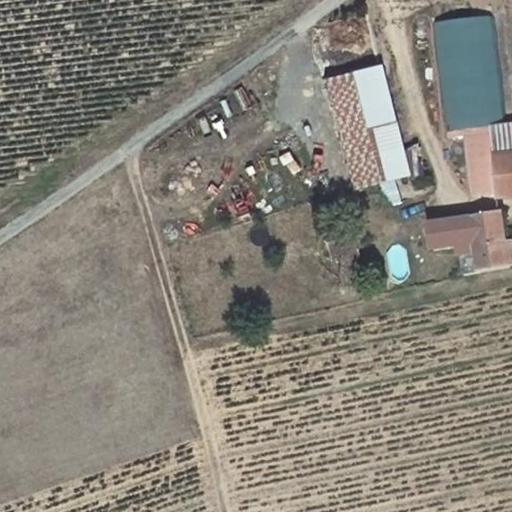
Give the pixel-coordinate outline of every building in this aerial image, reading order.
[(462,142),(471,201),(498,197),(492,163),(495,163),(494,160),(511,157),(511,128),(501,130),(483,23),(424,31),(443,145),(462,142)] [(402,176),(385,124),(360,133),(375,183),(377,182),(402,176)] [(419,146),(403,150),(410,178),(426,174),(419,146)] [(511,157),(494,160),(495,163),(492,163),(498,197),(499,202),(511,199),(511,157)] [(407,195),(417,192),(414,180),(404,183),(407,195)] [(511,269),(511,240),(505,242),(499,215),(471,221),(476,243),(448,250),(456,281),(511,269)]
